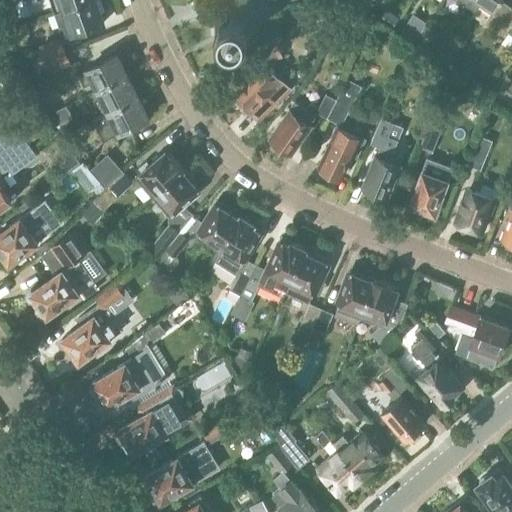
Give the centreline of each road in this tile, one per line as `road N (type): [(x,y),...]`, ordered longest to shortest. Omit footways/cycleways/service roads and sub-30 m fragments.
road 1 (residential): [(511,283),(313,209),(237,152),(185,99),(141,0)]
road 2 (residential): [(91,511),(0,366)]
road 3 (residential): [(384,511),(511,403)]
